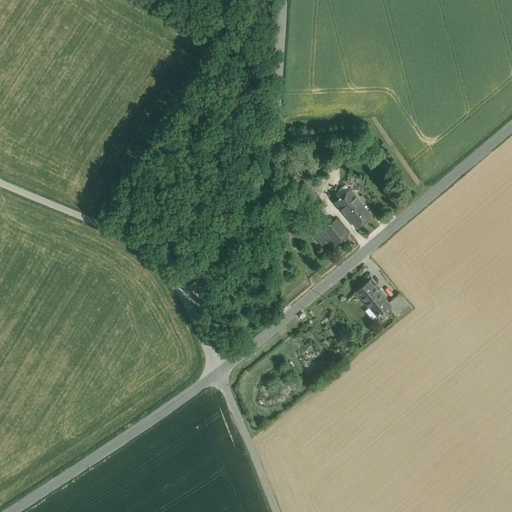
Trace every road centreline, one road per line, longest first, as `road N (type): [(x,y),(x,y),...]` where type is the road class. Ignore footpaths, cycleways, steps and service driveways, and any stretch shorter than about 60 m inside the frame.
road 1 (tertiary): [(511,126),(219,372)]
road 2 (unclassified): [(282,0),(266,182),(211,260),(190,307)]
road 3 (tertiary): [(219,372),(10,511)]
road 4 (unclassified): [(190,307),(123,233),(0,182)]
road 5 (unclassified): [(219,372),(276,511)]
